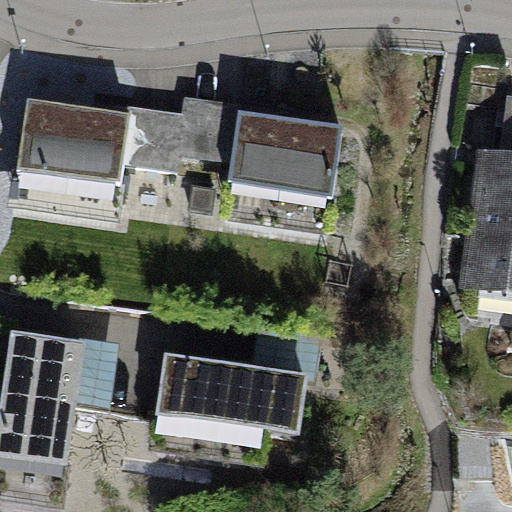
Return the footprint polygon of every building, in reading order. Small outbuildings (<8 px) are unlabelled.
[(241,112),(186,104),(178,167),(235,175),(231,204),(339,217),(349,142),(238,128),(241,112)] [(511,308),(511,105),(508,105),(504,164),(481,163),(461,302),(511,308)] [(137,128),(31,113),(20,193),(124,208),(129,179),(176,185),(178,167),(183,120),(139,114),(137,128)] [(67,511),(86,358),(14,351),(0,462),(0,509),(23,511),(67,511)] [(313,393),(167,372),(155,462),(263,480),(268,448),(307,453),(313,393)]
